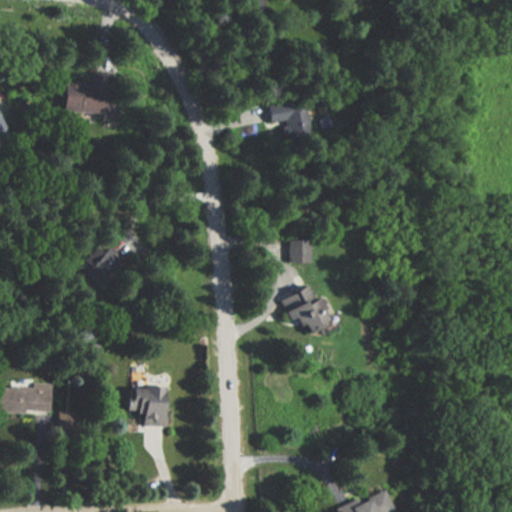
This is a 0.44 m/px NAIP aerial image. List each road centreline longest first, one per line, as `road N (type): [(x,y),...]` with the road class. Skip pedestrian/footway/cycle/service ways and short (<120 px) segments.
road 1 (residential): [(234,511),(226,335),(199,121),(180,74),(152,38),(101,0)]
road 2 (residential): [(59,511),(234,511)]
